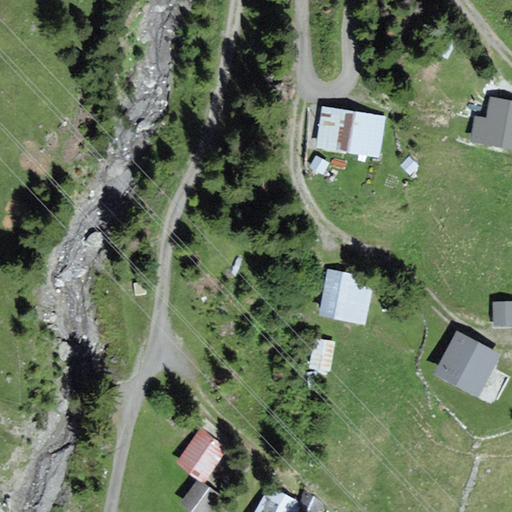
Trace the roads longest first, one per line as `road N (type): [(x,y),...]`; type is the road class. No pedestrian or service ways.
road 1 (track): [(231,0),(217,99),(173,212),(108,511)]
road 2 (track): [(478,338),(396,266),(316,215),(295,170),(310,82)]
road 3 (track): [(354,0),(351,84),(326,95),(307,76),(300,0)]
